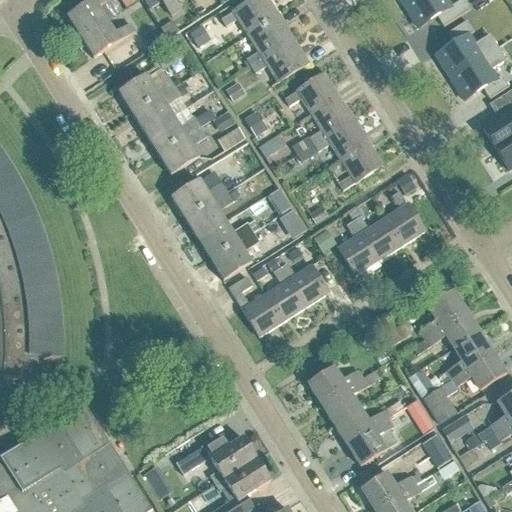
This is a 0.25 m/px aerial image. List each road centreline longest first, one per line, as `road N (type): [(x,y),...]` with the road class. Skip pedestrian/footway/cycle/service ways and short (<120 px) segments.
road 1 (residential): [(326,511),(8,11),(26,0)]
road 2 (residential): [(483,249),(323,0)]
